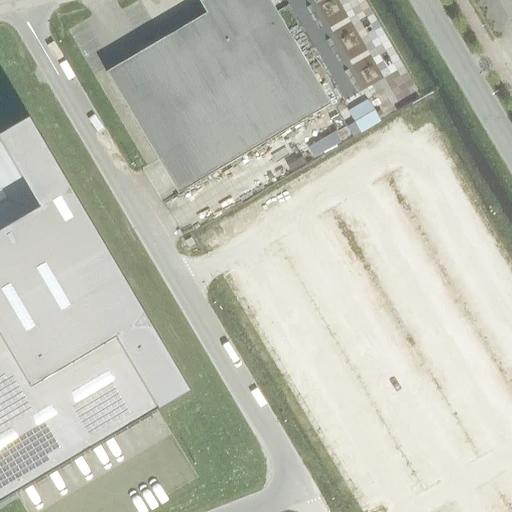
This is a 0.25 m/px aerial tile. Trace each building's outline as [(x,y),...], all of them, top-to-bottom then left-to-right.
[(197,137),(217,172),(330,105),(279,17),(275,19),(263,0),(197,0),(206,14),(106,73),(157,161),(197,137)] [(371,109),(353,120),(355,123),(348,128),(353,137),(360,133),(361,134),(379,123),(371,109)] [(344,127),(337,116),(330,120),(337,131),(344,127)] [(27,121),(0,136),(0,503),(187,393),(27,121)] [(197,137),(157,161),(177,195),(217,172),(197,137)]
